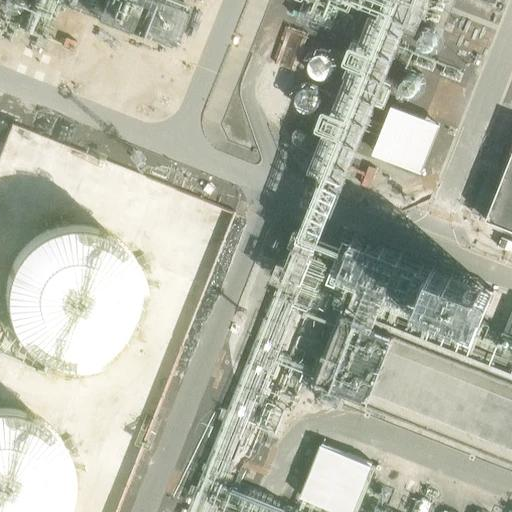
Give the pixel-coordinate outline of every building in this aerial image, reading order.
[(91,0),(166,32),(179,0),(91,0)] [(373,152),(422,171),(441,122),(392,103),(373,152)] [(511,152),(487,214),(511,224),(511,152)] [(52,363),(67,366),(80,366),(93,364),(105,360),(116,353),(126,344),(134,334),(140,322),(144,310),(145,297),(144,284),(141,272),(135,261),(128,250),(119,242),(109,235),(98,230),(83,226),(69,226),(54,229),(40,234),(28,243),(18,254),(10,266),(6,280),(4,295),(5,310),(10,324),(17,337),(27,348),(39,357),(52,363)] [(347,233),(337,259),(424,262),(402,253),(398,253),(347,233)] [(0,511),(63,511),(66,507),(69,495),(71,482),(70,469),(66,457),(61,446),(54,436),(45,427),(35,420),(24,415),(9,411),(0,411),(0,511)] [(344,511),(354,511),(374,462),(321,442),(301,496),(344,511)]
